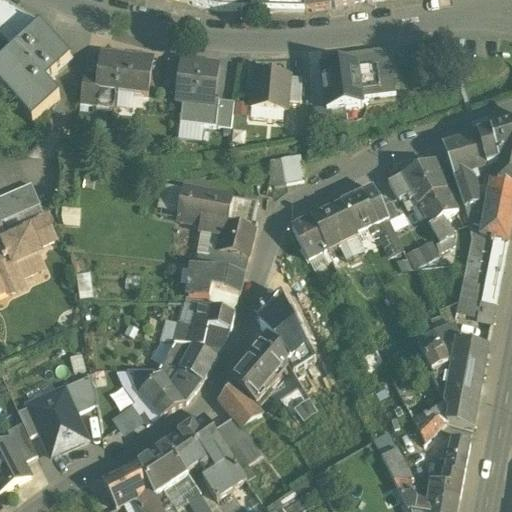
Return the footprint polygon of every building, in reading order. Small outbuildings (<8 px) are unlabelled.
[(187,0),(187,6),(218,13),(218,0),(187,0)] [(218,0),(218,13),(242,14),(242,0),(218,0)] [(242,0),(242,14),(265,14),(265,0),(242,0)] [(265,0),(265,14),(305,15),(300,0),(265,0)] [(326,0),(300,0),(305,15),(329,11),(326,0)] [(326,0),(329,11),(371,3),(370,0),(326,0)] [(37,26),(2,4),(0,5),(0,37),(15,54),(41,30),(37,26)] [(15,54),(0,67),(0,89),(5,95),(8,92),(36,123),(60,101),(46,86),(71,63),(41,30),(15,54)] [(389,54),(322,64),(322,73),(321,73),(326,112),(327,114),(345,112),(362,110),(361,101),(395,96),(389,54)] [(153,61),(106,55),(103,81),(99,111),(118,114),(120,96),(148,100),(153,61)] [(217,70),(183,66),(178,106),(187,107),(204,109),(212,110),(217,70)] [(290,79),(255,77),(252,112),(265,113),(266,109),(275,110),(278,114),(283,114),(287,111),(288,104),(290,81),(290,79)] [(103,81),(85,78),(81,109),(99,111),(103,81)] [(302,82),(290,81),(288,104),(300,105),(302,82)] [(204,109),(187,107),(186,113),(182,151),(199,151),(204,109)] [(326,112),(309,113),(309,139),(347,125),(345,112),(327,114),(326,112)] [(511,124),(491,132),(497,164),(498,185),(498,186),(511,187),(511,124)] [(491,132),(443,149),(453,178),(470,173),(493,166),(497,164),(491,132)] [(435,163),(389,185),(399,203),(402,202),(404,206),(409,203),(410,204),(415,202),(418,207),(446,191),(435,163)] [(296,164),(283,166),(286,186),(299,184),(296,164)] [(479,204),(470,173),(453,178),(467,217),(474,215),(473,206),(479,204)] [(511,229),(511,187),(498,186),(498,185),(491,183),(485,213),(481,231),(479,239),(495,242),(509,245),(511,229)] [(31,189),(0,202),(0,226),(40,209),(31,189)] [(446,191),(418,207),(419,209),(414,212),(419,221),(425,218),(430,228),(443,220),(458,212),(446,191)] [(374,192),(361,197),(376,225),(388,221),(374,192)] [(231,201),(187,193),(181,225),(201,229),(200,234),(210,236),(213,224),(224,227),(232,228),(233,222),(227,221),(231,201)] [(376,225),(361,197),(341,207),(356,236),(368,230),(374,226),(376,225)] [(259,206),(231,201),(227,221),(233,222),(254,226),(259,206)] [(341,207),(311,222),(327,255),(340,249),(358,239),(356,236),(341,207)] [(474,215),(467,217),(470,235),(481,231),(485,213),(474,215)] [(443,220),(430,228),(440,243),(440,244),(451,238),(454,237),(443,220)] [(376,225),(374,226),(378,232),(377,232),(390,260),(403,254),(388,221),(376,225)] [(4,240),(0,241),(0,291),(6,289),(9,297),(24,290),(21,283),(43,273),(36,258),(40,257),(38,252),(55,244),(45,222),(4,240)] [(254,226),(233,222),(232,228),(256,233),(257,227),(254,226)] [(310,223),(293,232),(306,260),(308,265),(327,255),(319,239),(318,240),(310,223)] [(224,227),(213,224),(210,236),(222,238),(224,227)] [(374,226),(368,230),(370,235),(377,232),(378,232),(374,226)] [(232,228),(224,227),(222,238),(220,254),(219,255),(249,261),(256,233),(232,228)] [(451,238),(440,244),(440,243),(436,246),(439,256),(455,246),(451,238)] [(358,239),(340,249),(347,263),(366,254),(358,239)] [(413,272),(439,257),(430,242),(405,257),(413,272)] [(509,245),(495,242),(489,273),(503,275),(509,245)] [(220,254),(211,253),(209,262),(198,259),(195,270),(199,271),(217,273),(217,272),(245,276),(249,261),(219,255),(220,254)] [(195,270),(192,270),(190,289),(188,289),(187,292),(189,292),(188,301),(196,302),(199,271),(195,270)] [(217,273),(199,271),(196,302),(210,304),(212,293),(211,292),(217,273)] [(244,279),(217,273),(211,292),(212,293),(239,298),(244,279)] [(267,337),(285,359),(288,364),(293,360),(296,365),(302,361),(310,354),(285,304),(258,327),(267,337)] [(496,308),(484,306),(480,325),(493,328),(496,308)] [(189,342),(188,347),(204,349),(207,337),(209,328),(213,311),(197,309),(192,328),(189,342)] [(234,317),(213,311),(209,328),(229,333),(230,333),(234,317)] [(192,328),(181,326),(178,341),(189,342),(192,328)] [(229,333),(209,328),(207,337),(225,341),(229,333)] [(461,348),(456,332),(447,335),(453,351),(455,355),(456,347),(461,348)] [(447,335),(432,342),(439,358),(453,351),(447,335)] [(285,359),(267,337),(242,367),(245,370),(270,392),(288,371),(286,368),(289,364),(285,359)] [(439,358),(432,342),(417,349),(425,363),(432,379),(445,375),(439,358)] [(180,348),(164,347),(162,358),(177,362),(180,348)] [(461,348),(456,347),(455,355),(454,367),(485,373),(488,354),(461,348)] [(216,361),(196,349),(180,373),(202,385),(203,385),(216,361)] [(367,378),(383,369),(376,355),(360,363),(367,378)] [(485,373),(454,367),(453,372),(446,411),(449,417),(448,428),(447,430),(473,436),(485,373)] [(270,392),(245,370),(233,385),(257,408),(270,392)] [(445,375),(432,379),(433,382),(430,384),(433,391),(437,397),(445,410),(446,411),(453,372),(446,375),(445,375)] [(202,385),(180,373),(170,386),(185,407),(202,385)] [(130,375),(125,377),(129,386),(134,384),(130,375)] [(155,376),(130,375),(134,384),(139,395),(157,381),(155,376)] [(170,386),(163,377),(157,381),(139,395),(161,420),(185,407),(170,386)] [(65,394),(76,419),(97,410),(92,381),(63,393),(64,394),(65,394)] [(261,419),(233,385),(218,404),(235,424),(242,432),(261,419)] [(301,391),(280,405),(294,423),(311,409),(305,398),(301,391)] [(41,438),(52,461),(88,445),(76,419),(65,394),(64,394),(29,410),(29,412),(41,438)] [(113,426),(124,442),(147,429),(135,411),(113,426)] [(30,443),(41,438),(29,412),(19,417),(23,427),(30,443)] [(215,437),(205,421),(166,448),(187,477),(201,468),(209,463),(216,474),(232,463),(215,437)] [(235,424),(215,437),(232,463),(240,474),(263,459),(242,432),(235,424)] [(11,443),(24,467),(37,460),(30,443),(23,427),(7,436),(11,443)] [(373,446),(379,461),(394,455),(388,440),(373,446)] [(11,443),(0,448),(0,497),(31,482),(24,467),(11,443)] [(470,449),(452,445),(445,477),(464,479),(470,449)] [(166,448),(155,455),(157,457),(138,469),(151,494),(155,501),(188,479),(187,477),(166,448)] [(209,463),(201,468),(209,480),(216,475),(216,474),(209,463)] [(232,463),(216,474),(216,475),(209,480),(204,483),(218,503),(246,484),(240,474),(232,463)] [(401,466),(387,474),(390,480),(404,472),(401,466)] [(138,469),(103,486),(116,511),(136,502),(151,494),(138,469)] [(464,479),(445,477),(443,489),(438,488),(432,487),(430,500),(459,504),(464,479)] [(151,494),(136,502),(140,511),(160,511),(155,501),(151,494)] [(457,511),(459,504),(430,500),(428,511),(427,511),(457,511)]
